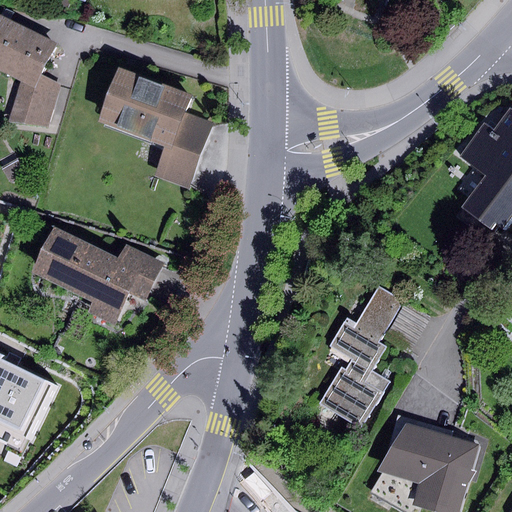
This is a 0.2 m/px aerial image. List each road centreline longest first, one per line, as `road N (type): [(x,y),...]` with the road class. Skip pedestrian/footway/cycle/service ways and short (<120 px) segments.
road 1 (residential): [(269,150),(330,144),(392,125),(511,22)]
road 2 (residential): [(38,511),(110,451),(183,370),(212,357),(240,359)]
road 3 (residential): [(240,359),(269,150)]
road 4 (residential): [(196,511),(240,359)]
road 5 (residential): [(264,0),(269,150)]
